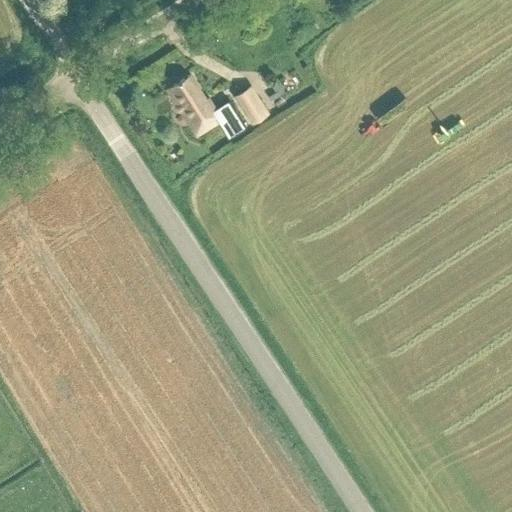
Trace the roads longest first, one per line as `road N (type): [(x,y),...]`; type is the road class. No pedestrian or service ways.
road 1 (tertiary): [(362,511),(75,77)]
road 2 (tertiary): [(75,77),(193,0)]
